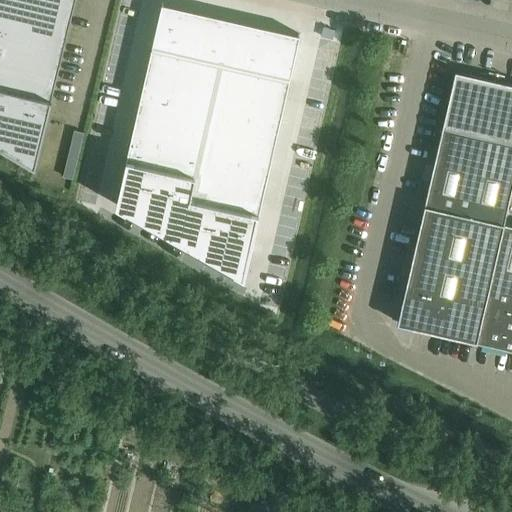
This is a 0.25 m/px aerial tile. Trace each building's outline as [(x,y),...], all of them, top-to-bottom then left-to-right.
[(0,0),(0,145),(34,166),(75,0),(0,0)] [(162,3),(120,197),(245,267),(300,34),(162,3)] [(323,27),(322,36),(333,39),(335,30),(323,27)] [(398,323),(477,341),(511,349),(511,223),(504,222),(511,189),(511,84),(456,71),(398,323)] [(72,179),(84,129),(75,127),(63,177),(72,179)]
